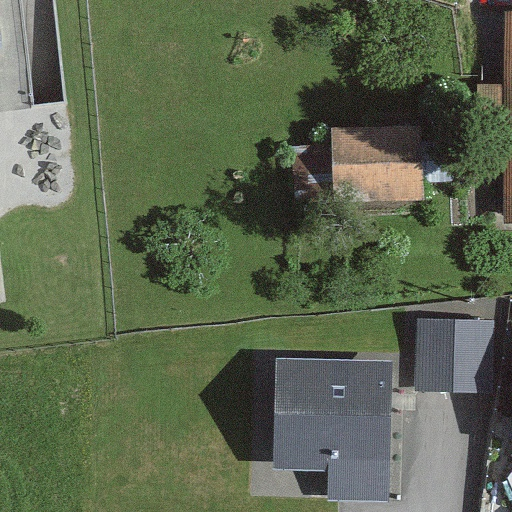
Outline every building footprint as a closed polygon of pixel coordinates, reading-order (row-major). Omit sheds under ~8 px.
[(2,0),(0,0),(0,61),(8,60),(2,0)] [(511,13),(493,13),(495,229),(511,228),(511,13)] [(427,138),(326,132),(322,223),(423,228),(427,138)] [(500,391),(499,319),(435,319),(435,391),(500,391)] [(386,354),(267,352),(264,509),(384,511),(386,354)]
